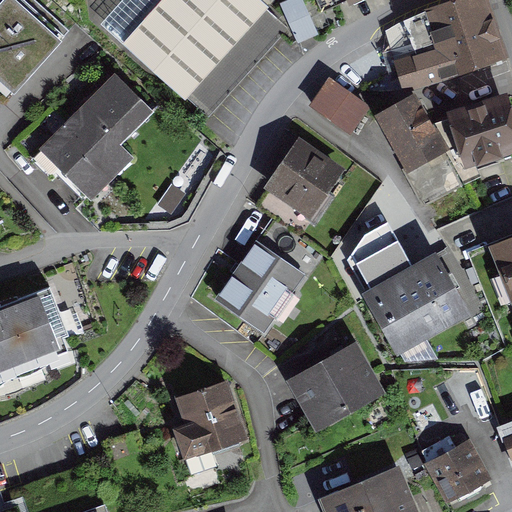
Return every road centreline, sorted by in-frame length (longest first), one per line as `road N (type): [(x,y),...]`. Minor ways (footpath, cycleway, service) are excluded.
road 1 (residential): [(424,0),(374,21),(304,70),(156,314)]
road 2 (residential): [(156,314),(251,386),(271,510)]
road 3 (residential): [(156,314),(136,345),(69,407),(0,438)]
